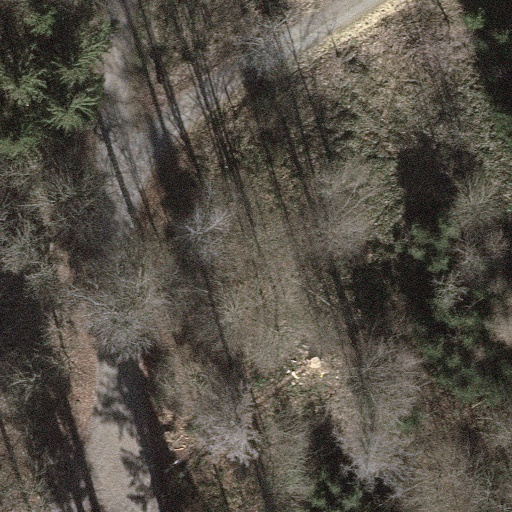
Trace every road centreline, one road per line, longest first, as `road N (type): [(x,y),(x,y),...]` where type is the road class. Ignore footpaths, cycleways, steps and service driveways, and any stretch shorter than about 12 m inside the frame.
road 1 (track): [(139,511),(116,354),(273,153),(415,0)]
road 2 (track): [(40,511),(116,354),(119,0)]
